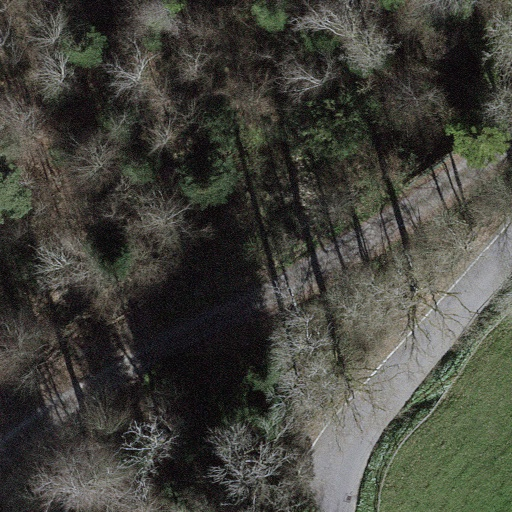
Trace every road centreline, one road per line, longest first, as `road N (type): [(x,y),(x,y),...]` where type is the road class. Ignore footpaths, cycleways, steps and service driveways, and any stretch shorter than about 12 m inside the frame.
road 1 (track): [(511,145),(354,250),(247,308),(158,344),(54,414),(0,466)]
road 2 (residential): [(328,511),(370,426),(511,240)]
